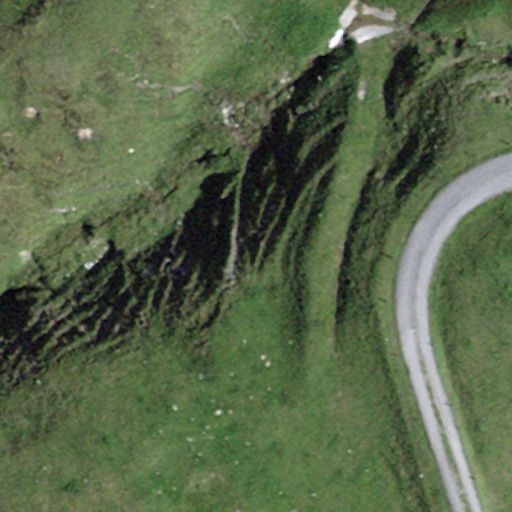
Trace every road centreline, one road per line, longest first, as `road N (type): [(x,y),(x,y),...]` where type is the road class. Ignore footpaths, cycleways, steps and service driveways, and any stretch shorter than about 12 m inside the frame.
road 1 (track): [(468,511),(416,341),(416,270),(442,214),(460,196),(511,174)]
road 2 (track): [(312,355),(319,275),(368,124),(374,73),(375,32),(336,0)]
